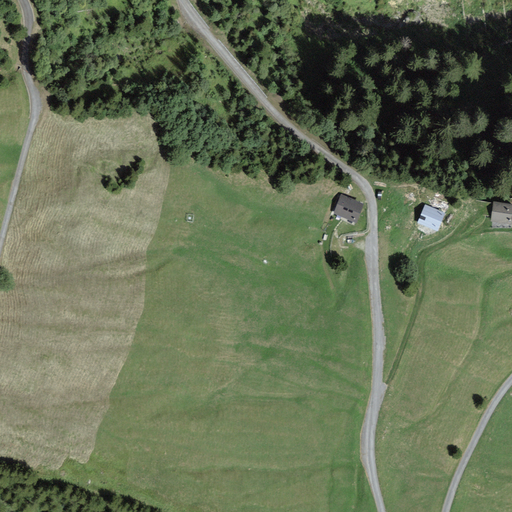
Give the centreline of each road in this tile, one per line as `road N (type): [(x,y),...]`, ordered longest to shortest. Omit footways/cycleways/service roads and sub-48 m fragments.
road 1 (unclassified): [(381,511),(368,450),(378,334),(367,188),(277,114),(182,0)]
road 2 (unclassified): [(23,0),(38,110),(0,245)]
road 3 (track): [(470,213),(423,256),(418,307),(375,394)]
road 4 (unclassified): [(511,379),(472,443),(445,511)]
